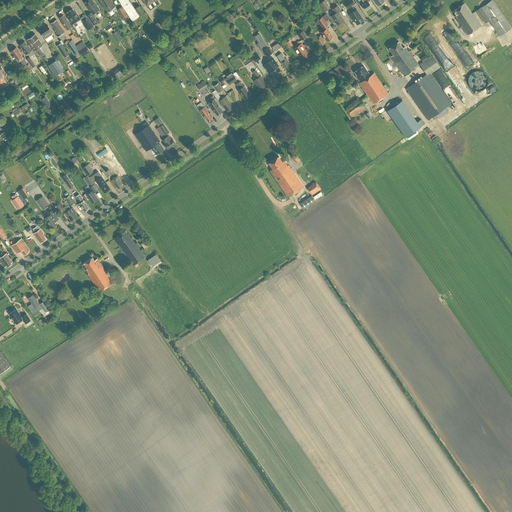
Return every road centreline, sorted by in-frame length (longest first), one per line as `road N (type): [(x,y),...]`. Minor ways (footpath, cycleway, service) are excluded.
road 1 (unclassified): [(0,279),(402,0)]
road 2 (track): [(294,199),(299,207),(287,221),(298,262),(212,321)]
road 3 (track): [(129,282),(132,300),(2,383)]
road 4 (track): [(222,125),(275,202),(289,202),(305,185)]
